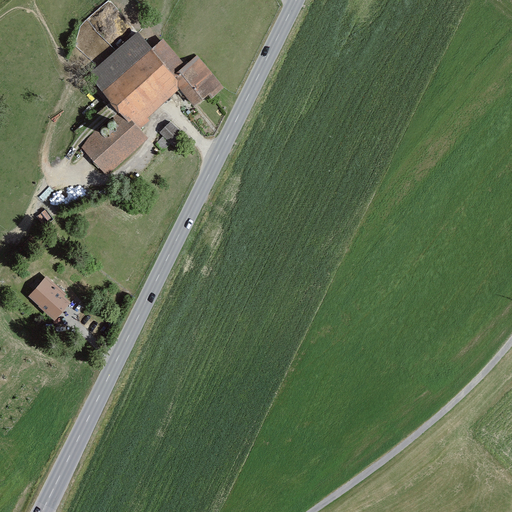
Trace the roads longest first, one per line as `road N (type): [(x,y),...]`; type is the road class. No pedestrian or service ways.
road 1 (secondary): [(296,0),(40,511)]
road 2 (unknown): [(216,158),(166,113),(154,121),(141,156),(122,170),(100,179),(62,174)]
